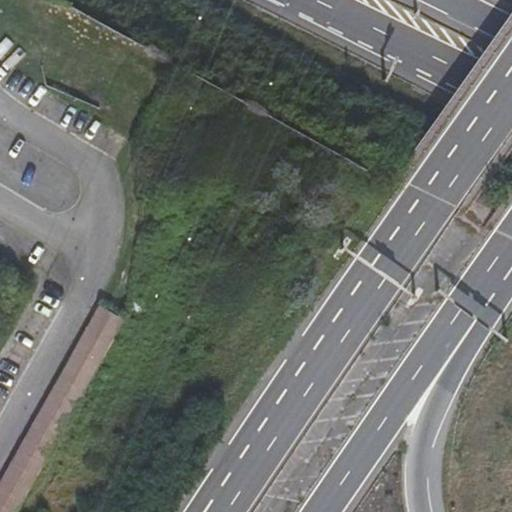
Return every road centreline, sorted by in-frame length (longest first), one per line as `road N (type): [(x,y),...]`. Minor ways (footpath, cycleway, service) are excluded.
road 1 (primary): [(511,76),(215,511)]
road 2 (motorway): [(318,0),(511,93)]
road 3 (primary): [(320,511),(429,361)]
road 4 (motorway): [(415,511),(409,461),(429,361)]
road 5 (primary): [(429,361),(511,246)]
